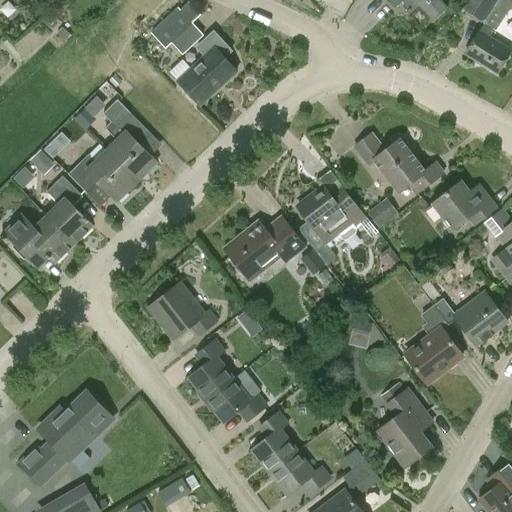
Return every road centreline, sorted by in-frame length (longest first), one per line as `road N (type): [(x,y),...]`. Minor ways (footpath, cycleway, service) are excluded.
road 1 (residential): [(83,293),(280,104),(329,82)]
road 2 (residential): [(250,511),(83,293)]
road 3 (residential): [(511,140),(418,89),(375,77),(329,82)]
road 4 (residential): [(431,511),(511,380)]
road 5 (residential): [(329,82),(311,34),(235,0)]
